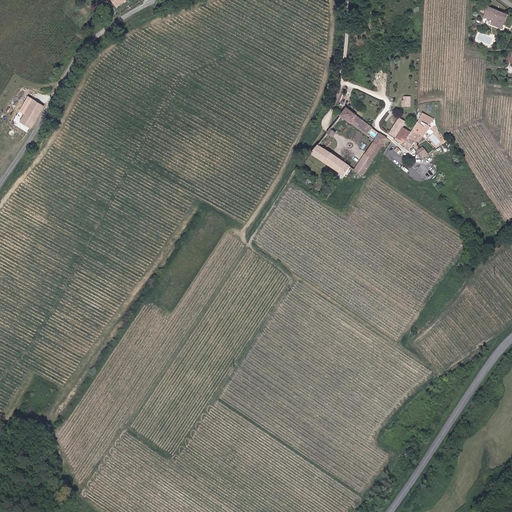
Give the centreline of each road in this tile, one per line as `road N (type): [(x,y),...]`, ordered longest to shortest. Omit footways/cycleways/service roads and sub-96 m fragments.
road 1 (unclassified): [(0,184),(84,51),(157,0)]
road 2 (tertiary): [(511,337),(390,511)]
